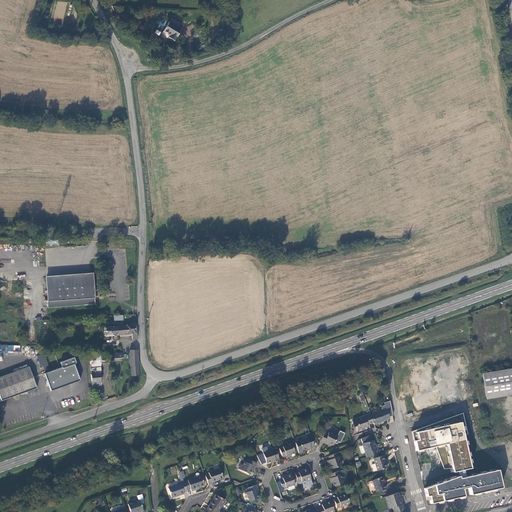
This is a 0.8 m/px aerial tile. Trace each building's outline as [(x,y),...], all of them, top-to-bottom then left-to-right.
[(166,22),(175,28),(178,23),(169,18),(166,22)] [(166,22),(161,31),(167,35),(166,38),(171,41),(178,29),(175,28),(166,22)] [(89,273),(45,277),(47,300),(50,300),(51,307),(93,303),(93,299),(92,299),(89,273)] [(91,323),(81,325),(83,335),(92,333),(91,323)] [(131,339),(136,339),(136,332),(134,332),(134,324),(125,324),(125,326),(116,326),(117,335),(131,334),(131,339)] [(117,335),(116,326),(112,327),(111,326),(103,326),(103,336),(117,335)] [(131,376),(138,375),(136,349),(128,350),(128,366),(131,366),(131,376)] [(106,359),(105,355),(104,354),(103,354),(102,355),(100,355),(99,356),(99,352),(88,353),(91,382),(100,381),(99,373),(101,373),(99,360),(104,360),(105,360),(106,359)] [(40,368),(47,366),(45,354),(38,355),(40,368)] [(44,375),(50,392),(79,382),(73,365),(76,364),(73,358),(60,363),(61,368),(44,375)] [(28,368),(0,378),(0,402),(36,389),(32,379),(28,368)] [(511,369),(482,373),(486,398),(511,394),(511,369)] [(374,423),(375,425),(385,421),(385,420),(389,419),(386,410),(371,415),(374,423)] [(371,415),(352,421),(354,428),(356,427),(357,431),(365,429),(364,427),(367,426),(374,423),(371,415)] [(458,422),(414,432),(415,439),(412,440),(414,450),(444,443),(451,471),(468,467),(458,422)] [(321,441),(324,443),(324,441),(328,443),(333,445),(338,435),(333,432),(332,435),(329,433),(327,435),(324,434),(321,441)] [(311,447),(314,446),(311,437),(298,441),(302,450),(306,449),(311,447)] [(362,444),(366,458),(378,454),(376,449),(375,450),(372,441),(367,443),(367,442),(362,444)] [(287,455),(291,454),(295,453),(291,444),(279,448),(282,457),(287,455)] [(275,460),(279,458),(275,449),(263,454),(266,463),(271,461),(275,460)] [(336,454),(329,456),(330,460),(329,460),(330,464),(332,469),(341,466),(336,454)] [(382,456),(373,459),(377,471),(387,468),(385,463),(384,463),(382,456)] [(249,474),(251,470),(253,466),(255,467),(256,463),(248,459),(247,463),(244,462),(243,465),(241,464),(238,469),(249,474)] [(207,482),(208,485),(212,483),(216,481),(215,480),(219,479),(223,477),(220,469),(209,472),(209,475),(205,476),(207,482)] [(298,472),(295,474),(295,475),(297,481),(298,485),(302,483),(304,488),(312,485),(307,469),(302,471),(298,472)] [(457,478),(456,476),(424,488),(426,496),(429,495),(430,503),(462,495),(460,488),(467,487),(469,494),(500,487),(496,470),(457,478)] [(337,472),(330,475),(331,478),(333,482),(334,487),(345,483),(343,478),(341,479),(340,475),(339,475),(337,472)] [(291,475),(286,477),(282,478),(283,479),(279,480),(282,488),(294,484),(294,482),(292,476),(291,475)] [(201,476),(184,482),(187,490),(190,489),(191,491),(196,490),(195,488),(199,487),(205,485),(201,476)] [(381,477),(372,481),(376,493),(385,489),(381,477)] [(183,492),(187,491),(187,490),(184,482),(179,483),(180,484),(168,488),(171,497),(179,495),(184,494),(183,492)] [(258,498),(257,493),(255,489),(257,489),(256,485),(248,488),(249,492),(246,493),(249,501),(258,498)] [(392,511),(393,511),(403,509),(401,505),(402,505),(400,500),(401,500),(400,497),(399,497),(398,493),(384,498),(386,502),(387,505),(388,509),(392,508),(392,511)] [(138,501),(128,504),(130,511),(138,511),(143,510),(141,504),(143,503),(143,499),(141,494),(136,496),(138,501)] [(341,496),(337,497),(338,499),(334,500),(337,508),(349,503),(346,494),(341,496)] [(216,495),(209,506),(218,511),(219,511),(225,500),(216,495)] [(330,511),(334,511),(330,502),(326,503),(322,505),(322,507),(319,508),(320,511),(330,511)]
